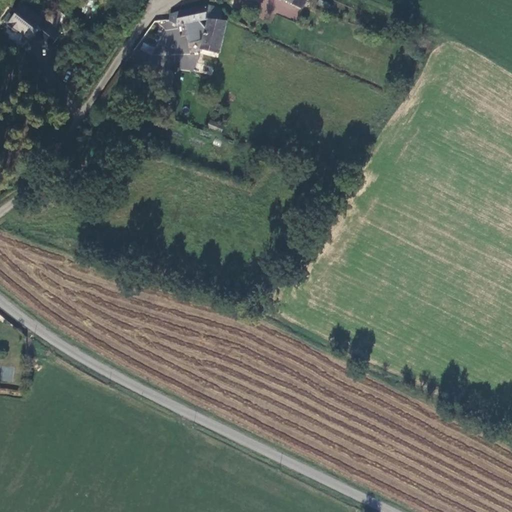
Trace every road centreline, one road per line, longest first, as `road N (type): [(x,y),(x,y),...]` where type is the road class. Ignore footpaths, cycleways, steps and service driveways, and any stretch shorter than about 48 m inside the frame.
road 1 (tertiary): [(0,298),(113,374),(394,511)]
road 2 (unclassified): [(0,212),(52,161),(139,26),(183,0)]
